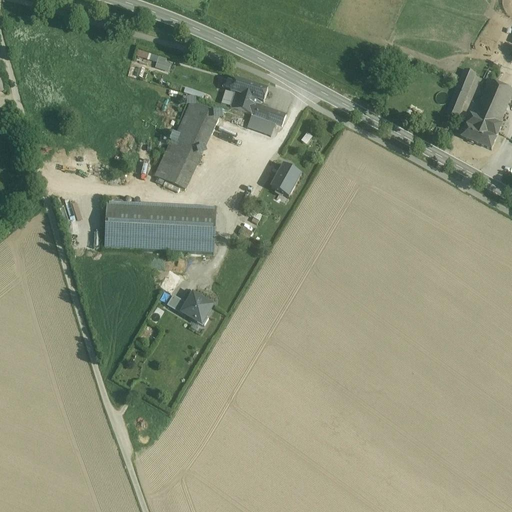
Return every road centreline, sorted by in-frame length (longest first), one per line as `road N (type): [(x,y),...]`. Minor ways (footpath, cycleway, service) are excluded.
road 1 (tertiary): [(18,0),(296,80),(511,195)]
road 2 (unclassified): [(145,511),(0,34)]
